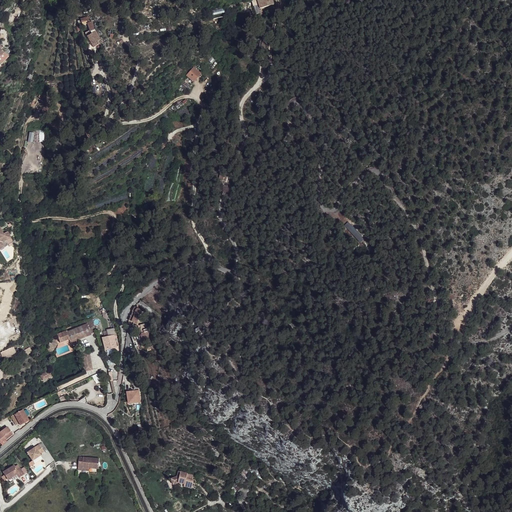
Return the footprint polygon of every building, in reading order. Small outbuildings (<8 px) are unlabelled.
[(251,0),(254,9),(255,9),(259,8),(264,6),(268,5),(273,4),(272,0),(251,0)] [(83,42),(87,51),(92,49),(92,48),(96,45),(95,42),(98,40),(92,30),(90,22),(85,24),(87,32),(83,34),(86,40),(83,42)] [(115,33),(103,33),(103,37),(106,37),(106,41),(114,41),(115,33)] [(3,53),(0,56),(0,63),(1,65),(8,57),(3,53)] [(194,68),(187,75),(193,81),(200,74),(194,68)] [(132,312),(129,321),(138,323),(141,315),(143,314),(140,310),(138,310),(135,308),(132,312)] [(66,331),(58,334),(61,343),(69,339),(70,341),(77,338),(78,340),(91,335),(91,334),(96,332),(93,319),(91,319),(86,321),(87,324),(67,332),(66,331)] [(143,340),(144,343),(151,341),(147,325),(140,327),(141,335),(141,337),(141,338),(142,340),(143,340)] [(103,338),(106,350),(117,348),(114,336),(103,338)] [(54,339),(50,346),(54,348),(58,342),(54,339)] [(8,350),(2,352),(4,356),(9,354),(11,357),(5,359),(6,362),(15,359),(15,358),(18,357),(14,347),(11,348),(12,351),(9,353),(8,350)] [(29,348),(23,351),(26,356),(32,352),(29,348)] [(93,369),(90,352),(82,353),(85,371),(93,369)] [(53,376),(50,370),(40,375),(43,381),(53,376)] [(141,391),(128,393),(129,401),(134,400),(134,405),(143,403),(141,391)] [(23,410),(14,414),(19,423),(20,426),(29,421),(23,410)] [(0,442),(1,444),(13,434),(7,427),(0,432),(0,442)] [(39,444),(27,452),(32,460),(40,455),(40,454),(44,451),(39,444)] [(99,459),(79,457),(78,470),(82,471),(82,467),(89,468),(98,469),(99,459)] [(18,477),(23,474),(20,467),(16,469),(13,465),(2,471),(7,479),(16,473),(18,477)] [(198,474),(183,470),(182,475),(176,478),(178,484),(182,481),(189,483),(188,485),(196,487),(198,479),(197,479),(198,474)] [(241,483),(237,488),(240,490),(239,490),(249,498),(254,492),(245,484),(243,486),(241,483)]
